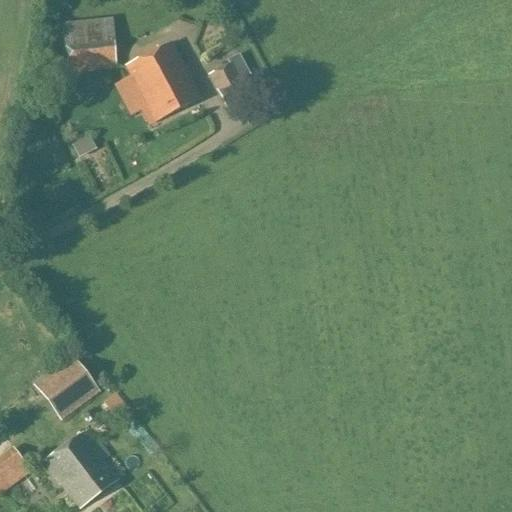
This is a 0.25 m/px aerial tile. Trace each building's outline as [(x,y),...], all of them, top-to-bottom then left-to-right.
[(68,77),(116,71),(112,21),(63,27),(68,77)] [(155,125),(200,101),(170,46),(126,69),(155,125)] [(226,110),(258,93),(238,56),(228,61),(230,66),(208,78),(226,110)] [(79,160),(95,151),(89,140),(73,148),(79,160)] [(73,359),(34,388),(60,421),(98,392),(73,359)] [(80,511),(117,483),(82,436),(44,464),(80,511)] [(13,447),(0,458),(0,498),(33,469),(13,447)]
